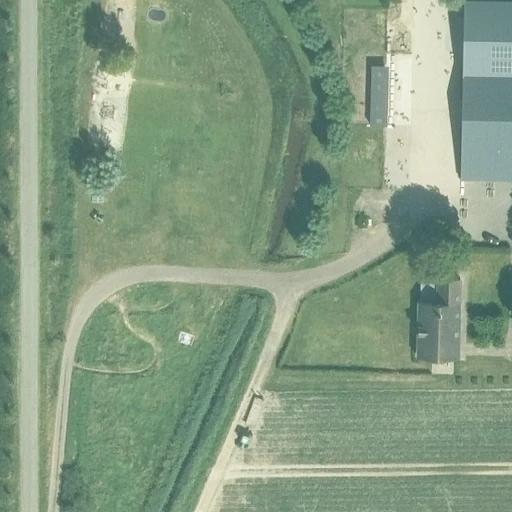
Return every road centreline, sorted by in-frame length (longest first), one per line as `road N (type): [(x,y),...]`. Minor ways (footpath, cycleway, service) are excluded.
road 1 (tertiary): [(30,511),(28,0)]
road 2 (track): [(283,280),(279,322),(200,511)]
